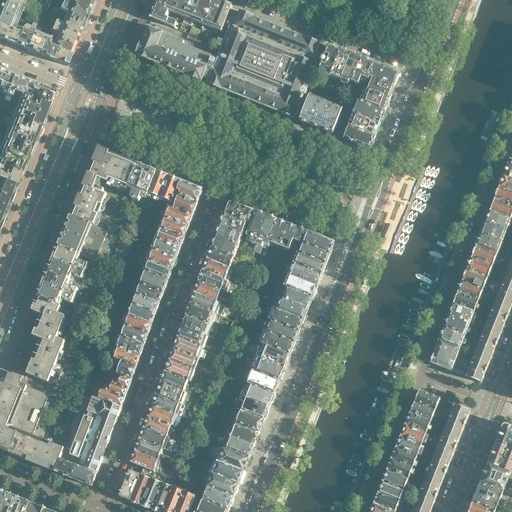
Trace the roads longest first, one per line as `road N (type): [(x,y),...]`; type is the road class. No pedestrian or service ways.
road 1 (residential): [(102,509),(223,183)]
road 2 (primary): [(254,511),(360,237)]
road 3 (residential): [(418,373),(511,134)]
road 4 (tertiary): [(0,336),(91,125)]
road 5 (tertiary): [(77,88),(0,283)]
road 6 (residential): [(249,0),(428,71)]
road 7 (primary): [(360,237),(428,71)]
road 8 (residential): [(364,511),(418,373)]
road 9 (residential): [(223,183),(360,237)]
road 10 (residential): [(223,183),(91,125)]
